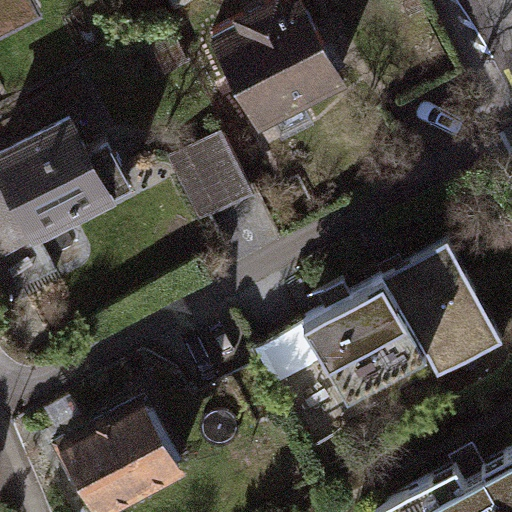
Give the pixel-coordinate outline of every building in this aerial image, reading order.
[(0,0),(0,22),(17,14),(9,0),(0,0)] [(170,0),(176,9),(191,0),(170,0)] [(260,114),(341,72),(302,0),(288,0),(282,3),(280,0),(266,0),(214,27),(260,114)] [(107,137),(86,148),(70,116),(0,153),(0,162),(4,169),(0,171),(0,195),(3,202),(0,203),(0,241),(5,252),(38,234),(35,229),(128,177),(107,137)] [(202,211),(253,185),(225,132),(175,157),(202,211)] [(439,371),(504,335),(448,235),(351,289),(344,276),(324,287),(331,300),(305,315),(349,394),(428,350),(439,371)] [(103,507),(180,465),(140,395),(64,438),(103,507)] [(511,511),(511,445),(483,461),(486,467),(467,477),(457,459),(377,503),(381,511),(511,511)]
